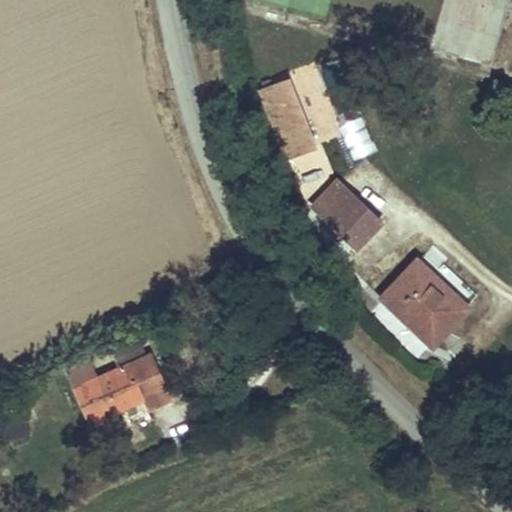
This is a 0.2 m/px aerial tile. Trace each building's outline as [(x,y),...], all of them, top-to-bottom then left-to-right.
[(290,82),(263,93),(289,157),(316,146),(290,82)] [(336,182),(312,208),(356,248),(380,223),(336,182)] [(417,264),(384,299),(431,344),(436,339),(465,308),(417,264)] [(161,375),(152,354),(87,382),(83,373),(72,378),(92,420),(145,397),(139,384),(161,375)] [(171,398),(161,375),(139,384),(145,397),(150,408),(171,398)]
